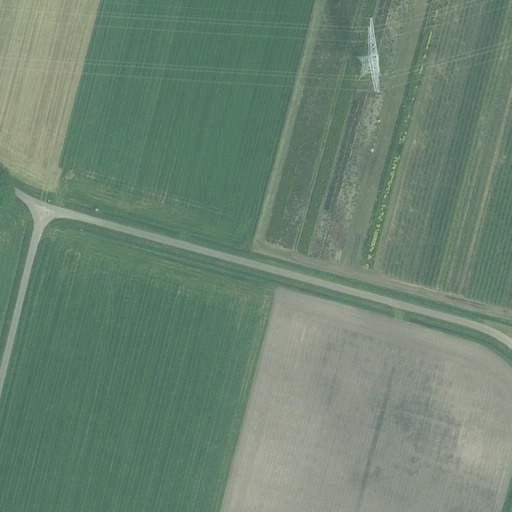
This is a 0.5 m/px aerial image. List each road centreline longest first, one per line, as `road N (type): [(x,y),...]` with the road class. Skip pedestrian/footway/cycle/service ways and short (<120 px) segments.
road 1 (unclassified): [(511,353),(475,332),(42,215)]
road 2 (unclassified): [(0,388),(42,215)]
